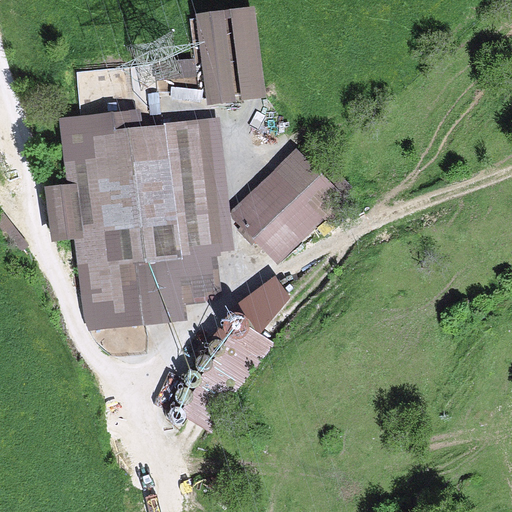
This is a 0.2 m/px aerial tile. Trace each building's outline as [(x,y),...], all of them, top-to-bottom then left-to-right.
[(207,101),(231,98),(220,18),(197,21),(207,101)] [(149,131),(147,113),(74,122),(82,186),(58,189),(65,237),(88,234),(99,326),(173,317),(171,302),(193,299),(172,128),(149,131)] [(255,237),(270,253),(332,193),(295,157),(235,215),(245,226),(237,233),(248,244),(255,237)] [(219,332),(222,337),(226,341),(231,343),(237,342),(242,340),(246,335),(248,330),(247,324),(245,319),(240,315),(235,314),(229,314),(224,317),(220,321),(219,327),(219,332)] [(200,336),(200,339),(202,341),(204,343),(207,343),(210,343),(213,341),(214,338),(215,336),(214,333),(212,331),(210,329),(207,329),(204,329),(202,331),(200,333),(200,336)] [(208,346),(207,348),(206,351),(207,354),(209,356),(211,358),(214,358),(216,357),(219,356),(220,353),(221,351),(220,348),(219,345),(216,344),(213,343),(210,344),(208,346)] [(196,360),(194,362),(193,365),(194,369),(195,372),(198,374),(201,375),(204,375),(207,373),(209,370),(211,367),(210,364),(209,361),(206,359),(203,358),(199,358),(196,360)] [(186,375),(184,377),(182,380),(182,384),(183,387),(186,390),(189,391),(192,391),(196,390),(198,387),(200,384),(200,381),(199,378),(196,375),(193,374),(190,374),(186,375)] [(173,399),(174,403),(176,405),(179,407),(182,408),(185,407),(188,406),(190,403),(191,399),(190,396),(188,393),(186,391),(182,390),(179,391),(176,393),(174,396),(173,399)]
